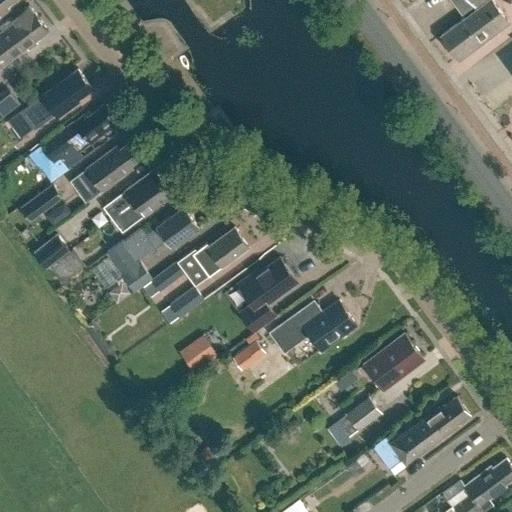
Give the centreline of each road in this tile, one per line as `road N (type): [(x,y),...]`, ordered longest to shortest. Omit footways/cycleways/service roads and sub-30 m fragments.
road 1 (unclassified): [(511,410),(395,260),(353,232),(211,170),(179,144),(65,0)]
road 2 (secondary): [(511,219),(351,0)]
road 3 (residential): [(511,410),(376,511)]
